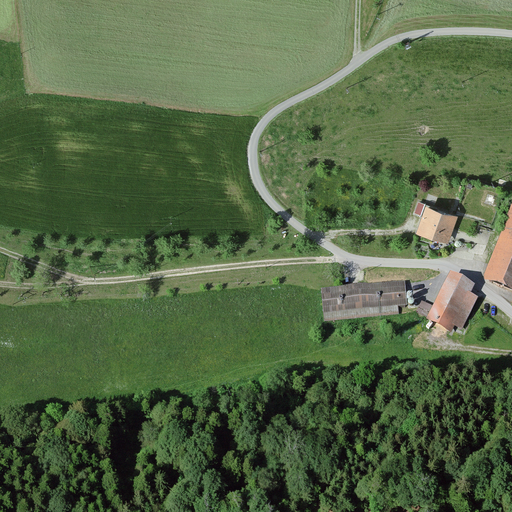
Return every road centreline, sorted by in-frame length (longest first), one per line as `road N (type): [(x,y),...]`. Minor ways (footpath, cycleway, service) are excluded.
road 1 (residential): [(355,64),(265,120),(253,152),(261,189),(300,228),(349,258),(448,267),(511,311)]
road 2 (track): [(349,258),(37,289),(0,285)]
road 3 (residential): [(511,33),(410,34),(355,64)]
